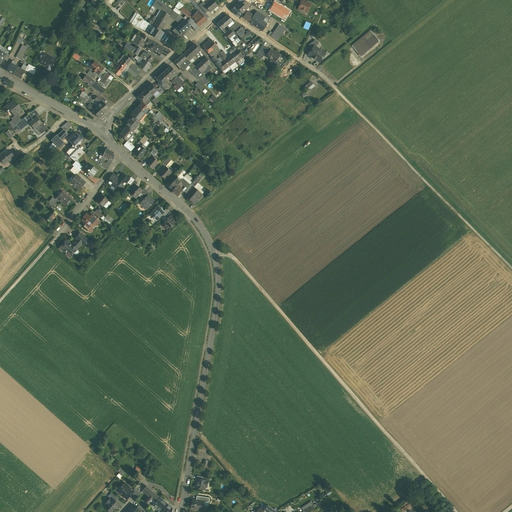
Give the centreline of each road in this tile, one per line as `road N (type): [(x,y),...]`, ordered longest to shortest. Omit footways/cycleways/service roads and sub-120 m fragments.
road 1 (tertiary): [(179,511),(216,310),(213,257),(185,210),(121,153)]
road 2 (track): [(455,511),(234,259),(212,254)]
road 3 (track): [(340,94),(511,268)]
road 4 (residential): [(99,132),(224,10)]
road 5 (residential): [(224,10),(340,94)]
